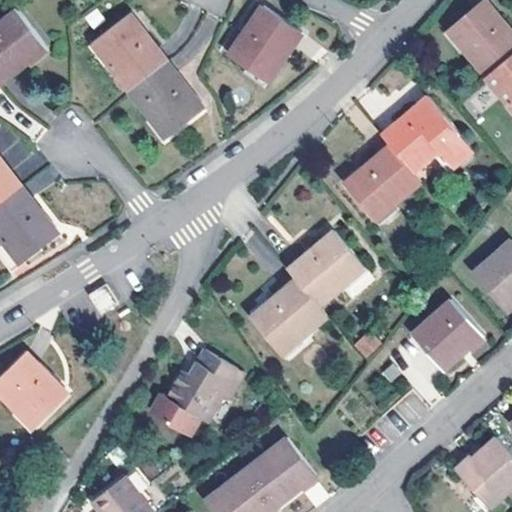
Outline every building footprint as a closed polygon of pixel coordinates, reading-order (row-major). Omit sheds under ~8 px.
[(484,0),(481,2),(497,21),(500,18),(484,0)] [(250,35),(238,58),(275,78),(304,24),(261,1),(245,33),(250,35)] [(481,2),(448,32),(488,77),(511,57),(511,31),(500,18),(497,21),(481,2)] [(14,11),(0,22),(0,29),(17,15),(14,11)] [(129,11),(124,15),(140,35),(145,32),(129,11)] [(0,84),(44,48),(17,15),(0,29),(0,84)] [(140,35),(124,15),(92,41),(130,90),(167,60),(145,32),(140,35)] [(250,35),(245,33),(233,55),(238,58),(250,35)] [(511,57),(488,77),(511,104),(511,57)] [(167,139),(200,112),(185,92),(189,89),(167,60),(130,90),(167,139)] [(185,92),(200,112),(205,109),(189,89),(185,92)] [(430,99),(411,114),(415,119),(434,103),(430,99)] [(415,119),(411,114),(383,138),(391,146),(415,174),(460,136),(434,103),(415,119)] [(375,222),(421,182),(415,174),(391,146),(364,169),(367,173),(347,189),(375,222)] [(0,202),(22,186),(1,160),(0,160),(0,202)] [(50,164),(25,182),(34,194),(59,176),(50,164)] [(344,185),(347,189),(367,173),(364,169),(344,185)] [(23,267),(55,240),(40,221),(46,216),(22,186),(0,202),(0,237),(2,241),(23,267)] [(40,221),(55,240),(61,235),(46,216),(40,221)] [(335,232),(315,248),(318,252),(338,236),(335,232)] [(318,252),(315,248),(288,270),(297,280),(320,307),(342,288),(352,299),(374,280),(338,236),(318,252)] [(511,238),(510,237),(473,270),(506,306),(511,300),(511,238)] [(0,255),(14,273),(23,267),(2,241),(0,242),(0,255)] [(274,307),(254,324),(281,357),(329,317),(320,307),(297,280),(270,303),(274,307)] [(103,313),(120,299),(106,281),(104,283),(89,295),(103,313)] [(483,332),(451,296),(412,331),(444,366),(483,332)] [(274,307),(270,303),(251,320),(254,324),(274,307)] [(354,347),(364,358),(378,346),(368,335),(354,347)] [(228,402),(244,375),(205,351),(193,372),(190,376),(184,372),(168,398),(201,418),(207,421),(221,397),(228,402)] [(48,383),(51,380),(27,355),(0,382),(0,394),(37,431),(66,402),(48,383)] [(393,379),(403,370),(395,361),(385,369),(393,379)] [(70,397),(51,380),(48,383),(66,402),(70,397)] [(201,418),(168,398),(162,394),(151,412),(190,435),(201,418)] [(511,487),(511,450),(498,435),(459,470),(492,506),(511,487)] [(315,475),(286,438),(246,470),(275,507),(299,488),(315,475)] [(134,463),(121,473),(134,491),(148,480),(134,463)] [(268,511),(275,507),(246,470),(205,502),(213,511),(268,511)] [(150,511),(134,491),(121,473),(92,496),(90,501),(97,511),(150,511)] [(316,505),(329,496),(319,482),(305,491),(316,505)]
